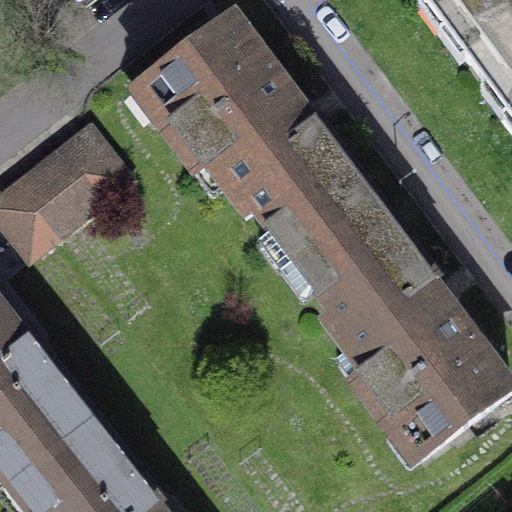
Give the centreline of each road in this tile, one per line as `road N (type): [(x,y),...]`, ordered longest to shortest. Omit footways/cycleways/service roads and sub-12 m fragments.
road 1 (residential): [(300,0),(511,283)]
road 2 (residential): [(0,124),(158,0)]
